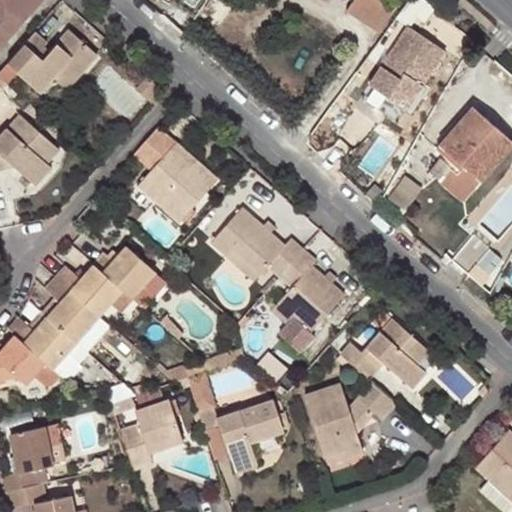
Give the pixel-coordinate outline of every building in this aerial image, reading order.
[(0,0),(0,48),(40,0),(0,0)] [(378,34),(397,8),(386,0),(354,0),(347,12),(378,34)] [(448,51),(410,26),(371,84),(409,109),(448,51)] [(98,57),(70,32),(51,52),(47,57),(41,53),(45,48),(48,43),(36,34),(6,67),(40,94),(53,80),(68,91),(98,57)] [(465,55),(473,42),(465,35),(456,50),(465,55)] [(41,53),(47,57),(51,52),(45,48),(41,53)] [(137,92),(142,96),(154,83),(149,78),(137,92)] [(154,83),(142,96),(155,107),(161,101),(156,95),(162,89),(154,83)] [(511,140),(473,107),(443,141),(468,164),(458,175),(451,168),(438,182),(464,204),(511,147),(511,140)] [(0,160),(7,158),(14,165),(38,185),(52,169),(48,166),(61,150),(21,117),(0,139),(0,160)] [(175,154),(181,148),(161,130),(136,158),(154,174),(141,189),(183,224),(220,183),(199,164),(193,169),(175,154)] [(409,148),(414,139),(403,132),(398,141),(409,148)] [(432,152),(451,168),(458,175),(468,164),(443,141),(432,152)] [(199,164),(181,148),(175,154),(193,169),(199,164)] [(7,158),(0,160),(0,169),(14,165),(7,158)] [(272,235),(264,228),(244,210),(212,244),(257,284),(268,271),(280,281),(306,252),(293,241),(287,248),(272,235)] [(269,223),(264,228),(272,235),(276,229),(269,223)] [(491,251),(475,237),(453,261),(470,275),(491,251)] [(131,248),(123,257),(118,263),(112,258),(108,254),(98,265),(99,266),(127,291),(136,299),(159,273),(131,248)] [(313,336),(346,299),(333,287),(325,281),(313,269),(318,262),(306,252),(280,281),(293,292),(279,306),(313,336)] [(117,253),(112,258),(118,263),(123,257),(117,253)] [(61,279),(104,317),(127,291),(99,266),(85,281),(70,269),(61,279)] [(170,283),(159,273),(136,299),(138,301),(147,309),(170,283)] [(331,274),(325,281),(333,287),(338,281),(331,274)] [(61,279),(49,292),(58,300),(63,305),(51,319),(79,344),(104,317),(61,279)] [(136,299),(127,291),(104,317),(114,327),(138,301),(136,299)] [(51,319),(63,305),(58,300),(45,313),(51,319)] [(45,313),(32,328),(38,333),(51,319),(45,313)] [(377,326),(385,333),(396,321),(388,313),(377,326)] [(164,324),(183,341),(188,334),(171,315),(164,324)] [(20,317),(11,330),(19,338),(48,363),(56,370),(79,344),(51,319),(38,333),(32,328),(20,317)] [(79,344),(90,353),(114,327),(104,317),(79,344)] [(370,351),(387,366),(415,391),(430,375),(422,367),(434,354),(396,321),(385,333),(370,351)] [(0,384),(16,382),(25,390),(36,377),(48,363),(19,338),(8,350),(0,359),(0,384)] [(90,353),(79,344),(56,370),(63,377),(67,380),(90,353)] [(344,357),(372,382),(383,370),(366,355),(354,345),(344,357)] [(3,346),(0,350),(0,359),(8,350),(3,346)] [(207,362),(217,370),(246,360),(245,350),(207,362)] [(387,366),(370,351),(366,355),(383,370),(387,366)] [(217,370),(207,362),(186,369),(190,379),(207,374),(217,370)] [(56,370),(48,363),(36,377),(51,391),(63,377),(56,370)] [(263,466),(256,445),(254,440),(265,436),(267,441),(287,434),(286,430),(281,415),(277,401),(219,419),(216,409),(219,408),(207,374),(190,379),(201,413),(206,427),(214,452),(230,447),(239,474),(263,466)] [(125,384),(107,390),(112,406),(133,399),(139,397),(125,384)] [(360,403),(377,418),(383,423),(398,405),(376,385),(360,403)] [(309,399),(330,457),(348,453),(350,461),(366,456),(360,436),(352,412),(343,386),(309,399)] [(493,394),(488,389),(481,397),(486,401),(493,394)] [(140,400),(144,411),(168,404),(163,392),(140,400)] [(116,417),(137,411),(133,399),(112,406),(116,417)] [(167,449),(187,442),(173,402),(168,404),(144,411),(136,414),(139,426),(121,433),(132,465),(134,470),(150,464),(154,463),(151,454),(167,449)] [(360,403),(352,412),(360,436),(377,418),(360,403)] [(288,412),(281,415),(286,430),(293,427),(288,412)] [(195,415),(200,429),(206,427),(201,413),(195,415)] [(59,425),(48,428),(52,446),(64,443),(59,425)] [(57,466),(52,446),(48,428),(12,436),(20,473),(5,477),(8,494),(45,486),(51,484),(47,468),(57,466)] [(476,472),(490,485),(511,503),(511,436),(509,434),(476,472)] [(265,436),(254,440),(256,445),(267,441),(265,436)] [(167,449),(151,454),(154,463),(169,458),(167,449)] [(333,466),(350,461),(348,453),(330,457),(333,466)] [(137,479),(153,473),(150,464),(134,470),(137,479)] [(228,493),(225,483),(218,486),(222,495),(228,493)] [(499,511),(509,511),(511,509),(511,503),(490,485),(480,495),(499,511)] [(36,511),(78,511),(78,510),(74,496),(50,502),(45,486),(8,494),(11,511),(35,506),(36,511)]
